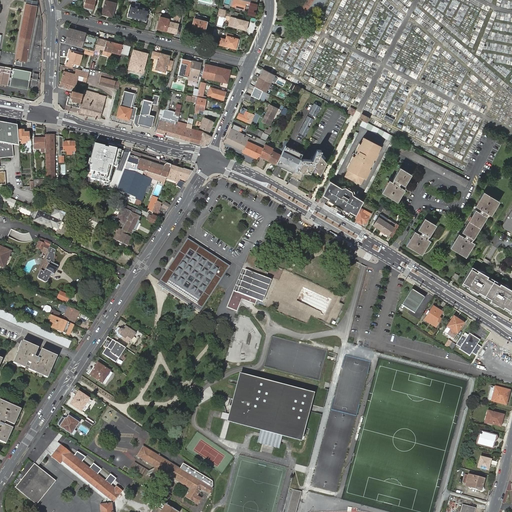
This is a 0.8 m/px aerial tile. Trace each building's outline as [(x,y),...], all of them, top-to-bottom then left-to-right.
[(85,0),(85,2),(84,6),(93,9),(95,0),(85,0)] [(106,0),(103,12),(109,14),(108,16),(112,17),(116,3),(114,3),(113,2),(111,2),(110,2),(106,0)] [(252,7),(253,3),(242,0),(233,0),(232,6),(248,11),(250,7),(252,7)] [(303,0),(294,14),(301,19),(313,0),(303,0)] [(27,62),(35,17),(37,6),(26,4),(16,54),(15,60),(16,60),(15,65),(22,66),(23,61),(27,62)] [(130,4),(127,17),(146,21),(149,9),(130,4)] [(225,17),(226,10),(220,8),(218,15),(225,17)] [(170,18),(171,15),(163,13),(162,17),(160,17),(157,28),(167,31),(169,21),(170,19),(170,18)] [(39,18),(35,17),(27,62),(30,62),(31,57),(39,18)] [(246,30),(249,21),(234,17),(231,17),(229,26),(234,27),(246,30)] [(169,21),(167,31),(176,33),(179,24),(178,24),(177,23),(172,22),(173,18),(170,18),(170,19),(169,21)] [(205,30),(207,22),(206,21),(194,18),(191,29),(201,32),(204,33),(205,30)] [(69,29),(66,44),(86,49),(90,50),(94,51),(98,37),(69,29)] [(224,46),(236,49),(237,43),(238,39),(227,36),(225,41),(222,40),(220,45),(224,46)] [(0,44),(1,38),(0,37),(0,84),(27,90),(31,72),(0,66),(0,56),(1,51),(0,51),(0,44)] [(112,52),(114,43),(106,41),(103,40),(100,49),(103,50),(104,50),(106,51),(105,55),(110,56),(112,52)] [(122,45),(114,43),(112,52),(120,54),(124,55),(126,46),(122,45)] [(66,62),(65,66),(72,68),(73,64),(79,66),(82,53),(72,50),(70,57),(68,62),(66,62)] [(134,51),(129,68),(142,72),(145,63),(146,56),(139,54),(139,52),(136,51),(134,51)] [(167,70),(171,71),(174,61),(169,60),(170,55),(156,52),(155,59),(157,60),(155,69),(166,72),(167,70)] [(178,75),(188,77),(189,74),(191,62),(192,61),(187,60),(185,66),(180,65),(178,75)] [(196,62),(192,61),(191,62),(189,74),(198,76),(201,63),(196,62)] [(208,65),(205,64),(202,76),(214,79),(217,67),(210,66),(208,65)] [(230,70),(217,67),(214,79),(227,82),(230,70)] [(275,75),(262,68),(258,77),(254,86),(250,95),(264,101),(267,93),(266,92),(275,75)] [(88,73),(76,70),(75,75),(69,73),(64,71),(59,87),(72,91),(73,91),(74,91),(78,79),(83,81),(86,82),(88,73)] [(106,73),(102,72),(99,84),(118,89),(120,82),(112,80),(113,75),(106,73)] [(214,88),(211,97),(223,100),(226,92),(214,88)] [(81,101),(79,107),(78,112),(100,118),(106,97),(98,94),(87,91),(84,90),(83,94),(82,95),(81,101)] [(124,90),(118,116),(134,120),(137,108),(132,106),(135,93),(124,90)] [(72,92),(72,91),(70,96),(68,96),(66,104),(79,107),(81,101),(82,95),(83,94),(74,91),(73,91),(72,92)] [(157,104),(159,98),(159,96),(154,94),(152,101),(144,99),(140,116),(136,115),(134,122),(138,123),(144,125),(151,127),(154,116),(149,114),(152,103),(157,105),(157,104)] [(202,98),(197,97),(195,109),(195,111),(196,111),(195,113),(197,113),(203,114),(204,110),(206,99),(202,98)] [(314,103),(309,113),(315,116),(320,107),(314,103)] [(262,121),(269,125),(278,108),(270,104),(262,121)] [(177,125),(178,121),(177,121),(178,116),(174,115),(174,112),(164,109),(164,108),(162,108),(161,109),(161,108),(155,130),(157,131),(157,132),(174,137),(176,129),(177,125)] [(237,118),(255,126),(259,117),(258,117),(255,115),(246,111),(244,115),(240,114),(239,113),(237,118)] [(361,120),(362,121),(367,123),(370,118),(362,114),(359,119),(361,120)] [(384,115),(382,119),(392,123),(394,118),(384,115)] [(314,119),(307,116),(299,133),(305,136),(314,119)] [(209,131),(214,121),(204,117),(200,127),(209,131)] [(179,138),(185,140),(187,132),(185,131),(187,124),(185,123),(184,127),(180,125),(181,122),(178,121),(177,125),(176,129),(181,131),(179,138)] [(390,142),(393,136),(370,124),(367,123),(362,121),(360,126),(390,142)] [(2,123),(0,122),(0,157),(13,157),(12,144),(11,127),(9,128),(9,126),(2,123)] [(14,125),(2,123),(9,126),(9,128),(11,127),(12,144),(15,145),(19,146),(17,125),(14,125)] [(190,141),(200,144),(203,144),(204,140),(204,137),(202,136),(203,132),(191,129),(191,133),(192,133),(190,141)] [(258,159),(259,156),(263,149),(265,145),(266,142),(256,137),(256,138),(255,137),(254,140),(231,129),(224,143),(231,146),(255,157),(258,159)] [(24,133),(24,131),(23,130),(18,131),(19,143),(27,143),(27,141),(29,141),(29,133),(28,133),(24,133)] [(358,133),(355,131),(351,139),(349,144),(348,146),(332,176),(335,177),(358,133)] [(262,132),(259,137),(265,140),(268,134),(262,132)] [(45,148),(45,152),(46,172),(55,172),(54,135),(45,135),(45,148)] [(41,152),(45,152),(45,148),(44,138),(40,138),(38,138),(34,138),(34,148),(41,148),(41,150),(41,151),(41,152)] [(354,156),(348,169),(345,175),(359,182),(362,176),(364,177),(370,164),(373,159),(376,152),(375,152),(379,145),(365,138),(362,144),(361,144),(358,150),(356,149),(354,153),(356,154),(354,156)] [(71,151),(74,151),(75,151),(75,142),(63,142),(63,151),(66,151),(66,155),(71,155),(71,154),(71,151)] [(377,173),(393,143),(390,142),(364,192),(367,193),(377,173)] [(123,150),(94,143),(88,164),(91,165),(87,179),(107,184),(109,178),(113,164),(117,165),(123,150)] [(396,143),(393,149),(397,152),(466,187),(469,181),(396,143)] [(272,151),(273,149),(265,145),(263,149),(259,156),(268,160),(272,151)] [(285,145),(276,164),(278,165),(293,173),(294,171),(300,158),(302,154),(287,146),(285,145)] [(305,159),(300,158),(294,171),(298,171),(304,172),(309,172),(312,166),(319,174),(325,162),(319,154),(321,150),(317,150),(311,160),(310,160),(305,159)] [(268,160),(276,164),(280,155),(272,151),(268,160)] [(163,157),(149,153),(146,161),(160,166),(163,157)] [(140,159),(129,156),(125,168),(124,171),(117,187),(114,195),(134,204),(136,198),(144,176),(135,173),(137,169),(140,159)] [(346,168),(348,169),(354,156),(353,156),(346,168)] [(146,161),(140,159),(137,169),(165,178),(166,178),(171,165),(166,164),(163,167),(160,166),(146,161)] [(372,165),(370,164),(364,177),(365,178),(372,165)] [(183,169),(171,165),(166,178),(177,182),(176,183),(177,184),(179,180),(180,177),(183,169)] [(407,171),(399,167),(393,178),(393,179),(392,181),(389,180),(381,192),(397,201),(404,189),(400,186),(401,184),(404,185),(409,177),(410,175),(411,174),(410,173),(407,171)] [(136,198),(134,204),(140,206),(148,185),(144,184),(147,177),(163,182),(165,179),(165,178),(137,169),(135,173),(144,176),(136,198)] [(192,172),(183,169),(180,177),(179,180),(180,181),(181,179),(186,181),(192,172)] [(34,181),(34,189),(38,188),(38,186),(44,185),(44,180),(34,181)] [(23,190),(34,189),(34,181),(30,181),(30,186),(23,187),(23,190)] [(356,215),(363,201),(352,194),(352,191),(347,188),(345,190),(341,188),(336,185),(333,183),(330,181),(326,188),(323,194),(326,196),(328,198),(327,200),(328,200),(332,203),(343,209),(348,213),(349,211),(356,215)] [(494,209),(499,201),(483,192),(475,205),(479,208),(478,211),(475,209),(471,215),(461,231),(464,233),(462,236),(458,233),(450,247),(465,256),(473,243),(471,241),(472,238),(473,238),(486,216),(487,213),(490,215),(494,209)] [(0,201),(13,207),(16,201),(0,193),(0,201)] [(153,196),(147,210),(152,212),(157,201),(158,198),(153,196)] [(152,212),(157,215),(161,206),(160,206),(161,203),(157,201),(152,212)] [(380,212),(385,205),(380,202),(376,209),(380,212)] [(53,227),(58,229),(62,221),(61,221),(63,216),(64,216),(66,213),(60,211),(59,211),(55,209),(56,206),(51,204),(49,209),(54,211),(51,216),(38,210),(34,220),(52,228),(53,227)] [(127,233),(132,235),(134,231),(135,231),(136,230),(139,223),(140,221),(139,220),(141,216),(135,214),(137,210),(130,207),(124,204),(122,208),(116,220),(124,224),(121,230),(127,233)] [(363,221),(364,222),(366,223),(369,216),(362,213),(364,210),(361,208),(356,218),(357,219),(356,221),(361,224),(362,223),(363,221)] [(511,209),(503,225),(511,230),(511,209)] [(386,222),(388,219),(381,214),(379,217),(373,225),(381,230),(386,222)] [(150,219),(149,221),(155,223),(157,218),(151,216),(149,215),(148,218),(150,219)] [(90,216),(87,223),(97,228),(101,221),(90,216)] [(436,225),(432,223),(424,218),(417,229),(419,230),(417,233),(414,231),(406,245),(421,254),(430,240),(427,238),(428,236),(429,236),(434,227),(436,225)] [(381,230),(388,235),(393,227),(395,224),(388,219),(386,222),(381,230)] [(388,235),(392,237),(400,227),(395,224),(393,227),(388,235)] [(121,230),(119,229),(118,230),(117,233),(114,239),(128,246),(132,238),(126,235),(127,233),(121,230)] [(211,240),(212,238),(219,241),(220,238),(206,232),(204,237),(211,240)] [(49,247),(51,243),(41,238),(36,247),(41,250),(46,252),(48,253),(45,259),(46,260),(41,271),(38,277),(38,279),(45,282),(47,281),(50,276),(51,276),(52,273),(54,274),(59,266),(53,263),(55,250),(49,247)] [(230,266),(188,239),(160,281),(202,308),(230,266)] [(226,242),(224,249),(237,253),(239,246),(226,242)] [(0,266),(4,268),(11,251),(0,245),(0,266)] [(46,252),(41,250),(41,251),(47,254),(39,270),(41,271),(46,260),(45,259),(48,253),(46,252)] [(227,307),(236,311),(237,311),(240,303),(241,299),(255,305),(255,304),(257,300),(259,294),(257,294),(262,283),(263,284),(266,278),(267,275),(268,273),(254,268),(259,256),(250,253),(244,267),(243,269),(248,271),(239,293),(234,291),(227,307)] [(479,271),(472,266),(471,268),(477,272),(476,274),(482,277),(483,276),(493,281),(494,279),(488,276),(479,271)] [(477,272),(471,268),(462,282),(469,286),(470,284),(476,288),(475,289),(485,295),(494,301),(495,299),(501,302),(500,304),(510,310),(509,311),(511,313),(511,292),(508,290),(507,292),(501,289),(502,287),(493,281),(483,276),(482,277),(476,274),(477,272)] [(243,269),(234,291),(239,293),(248,271),(243,269)] [(259,294),(257,300),(262,302),(271,280),(266,278),(263,284),(262,283),(257,294),(259,294)] [(494,279),(493,281),(502,287),(501,289),(507,292),(508,290),(511,292),(511,290),(509,288),(500,283),(494,279)] [(469,286),(462,282),(461,284),(469,288),(478,293),(484,297),(485,295),(475,289),(476,288),(470,284),(469,286)] [(425,298),(412,290),(402,305),(415,313),(425,298)] [(70,296),(60,291),(59,294),(57,298),(67,303),(70,296)] [(494,301),(485,295),(484,297),(490,300),(498,305),(509,311),(510,310),(500,304),(501,302),(495,299),(494,301)] [(438,318),(442,312),(433,306),(424,320),(435,327),(440,319),(438,318)] [(79,312),(68,307),(63,318),(74,323),(79,312)] [(71,341),(38,327),(0,309),(0,317),(68,348),(71,341)] [(69,335),(73,325),(58,318),(57,317),(56,317),(54,319),(51,327),(69,335)] [(459,321),(453,317),(447,326),(449,328),(450,329),(447,334),(454,338),(457,333),(463,324),(459,321)] [(119,335),(118,337),(129,344),(136,333),(125,326),(123,330),(121,329),(119,330),(118,331),(118,333),(119,334),(119,335)] [(481,346),(478,344),(480,340),(470,333),(467,338),(462,334),(457,343),(456,344),(461,347),(460,349),(470,356),(472,353),(475,355),(481,346)] [(103,353),(116,362),(125,348),(113,339),(107,348),(107,347),(103,353)] [(19,356),(17,355),(13,363),(17,365),(18,363),(22,365),(21,366),(25,368),(26,366),(27,365),(30,366),(29,368),(28,369),(36,373),(37,371),(44,375),(44,376),(47,378),(51,370),(49,369),(52,363),(54,364),(57,356),(42,349),(38,357),(35,356),(38,348),(23,341),(19,349),(21,350),(19,356)] [(229,361),(240,361),(240,349),(232,349),(232,356),(230,356),(229,361)] [(95,366),(90,375),(102,383),(110,371),(97,363),(95,366)] [(278,435),(301,441),(314,394),(239,374),(226,422),(264,432),(262,436),(260,444),(268,446),(275,448),(277,440),(278,435)] [(495,386),(491,401),(505,404),(506,399),(507,399),(510,390),(495,386)] [(79,392),(71,404),(81,411),(87,402),(89,399),(79,392)] [(0,440),(6,443),(13,428),(5,425),(6,421),(14,425),(21,409),(13,406),(12,408),(6,405),(7,403),(0,399),(0,440)] [(490,411),(487,423),(500,426),(504,415),(490,411)] [(72,428),(74,430),(79,423),(68,416),(66,419),(65,418),(63,422),(62,421),(61,421),(59,421),(59,422),(58,423),(58,424),(58,425),(59,426),(69,433),(72,428)] [(90,429),(92,425),(85,421),(83,424),(90,429)] [(477,443),(481,444),(492,447),(493,442),(495,443),(495,442),(497,440),(498,437),(497,434),(496,434),(495,435),(480,431),(478,439),(477,443)] [(62,436),(58,433),(34,464),(38,467),(48,454),(51,456),(61,445),(57,442),(62,436)] [(63,461),(94,487),(102,477),(98,474),(101,470),(93,463),(90,468),(82,462),(86,457),(77,451),(74,455),(61,445),(54,453),(52,455),(61,463),(63,461)] [(143,446),(137,456),(155,468),(151,475),(161,481),(165,474),(191,489),(186,497),(197,504),(201,498),(197,496),(199,493),(200,490),(201,489),(209,494),(212,488),(143,446)] [(477,467),(487,470),(488,466),(489,466),(490,464),(491,460),(480,457),(477,467)] [(130,469),(145,476),(148,470),(132,463),(130,469)] [(38,467),(34,464),(15,487),(37,505),(56,481),(38,467)] [(102,477),(94,487),(107,497),(115,488),(111,485),(116,479),(110,474),(105,480),(102,477)] [(479,478),(473,476),(473,477),(468,475),(465,474),(462,483),(465,484),(465,486),(477,489),(480,490),(481,485),(483,479),(479,478)] [(115,488),(107,497),(113,502),(122,491),(116,486),(115,488)] [(295,511),(301,491),(292,489),(286,511),(295,511)] [(112,511),(112,503),(101,504),(100,504),(100,511),(112,511)]
